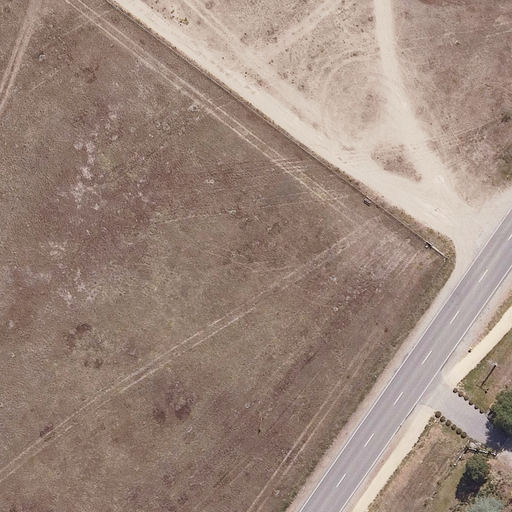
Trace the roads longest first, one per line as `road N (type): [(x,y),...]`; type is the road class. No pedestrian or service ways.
road 1 (unclassified): [(127,0),(352,161),(503,246)]
road 2 (tertiary): [(320,511),(503,246)]
